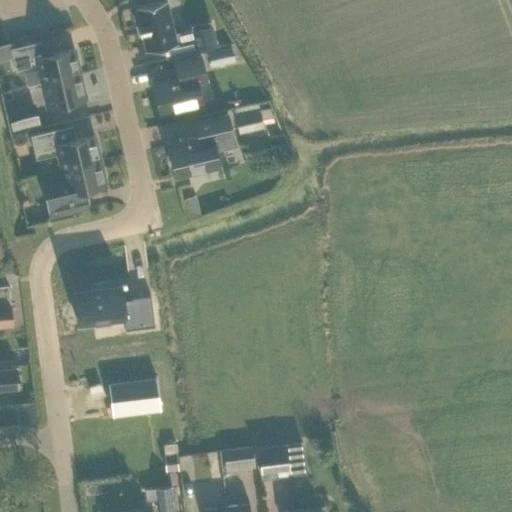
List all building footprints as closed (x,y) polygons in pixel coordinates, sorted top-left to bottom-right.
[(161,0),(135,6),(139,23),(137,23),(140,33),(141,33),(145,50),(163,46),(165,57),(197,50),(191,28),(174,32),(166,0),(161,0)] [(197,50),(217,45),(212,24),(191,28),(197,50)] [(37,41),(10,47),(12,56),(15,72),(23,70),(26,85),(40,81),(80,72),(74,48),(55,52),(40,56),(37,41)] [(211,65),(234,59),(231,46),(207,51),(211,65)] [(175,62),(179,78),(153,84),(160,113),(202,103),(196,81),(206,79),(200,56),(175,62)] [(85,97),(80,72),(40,81),(46,106),(85,97)] [(7,108),(12,129),(39,123),(34,102),(7,108)] [(245,105),(233,108),(234,112),(239,132),(251,129),(245,105)] [(194,122),(198,137),(167,144),(174,176),(219,165),(215,148),(234,144),(227,114),(194,122)] [(57,153),(61,168),(100,159),(94,134),(60,142),(57,128),(30,134),(35,158),(57,153)] [(42,187),(48,215),(89,205),(85,188),(105,183),(100,159),(61,168),(64,182),(42,187)] [(178,197),(183,218),(198,214),(192,193),(178,197)] [(39,212),(28,215),(30,224),(41,221),(39,212)] [(156,324),(152,293),(133,296),(133,297),(124,298),(123,285),(75,291),(80,324),(125,318),(126,328),(156,324)] [(0,326),(11,325),(8,289),(0,289),(0,326)] [(0,367),(0,390),(18,389),(16,366),(0,367)] [(160,408),(156,376),(108,382),(112,414),(160,408)] [(257,446),(260,472),(260,476),(288,472),(286,455),(302,453),(301,441),(286,442),(257,446)] [(166,470),(178,468),(176,453),(164,454),(166,470)] [(158,511),(173,511),(171,485),(155,487),(158,511)] [(226,511),(249,511),(249,503),(226,506),(226,511)]
